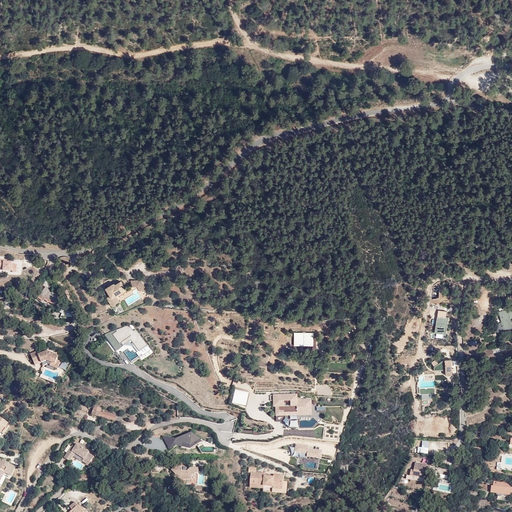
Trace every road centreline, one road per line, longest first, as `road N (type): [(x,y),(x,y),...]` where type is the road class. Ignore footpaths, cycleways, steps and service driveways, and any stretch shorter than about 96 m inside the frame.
road 1 (residential): [(0,244),(44,251),(186,201),(250,147),(284,135),(353,117),(459,105)]
road 2 (track): [(459,76),(339,66),(222,40),(133,56),(72,48),(0,57)]
road 3 (residential): [(221,435),(209,424),(173,421),(116,449),(76,433),(17,511)]
road 4 (unknown): [(414,365),(432,283),(449,273),(464,277)]
